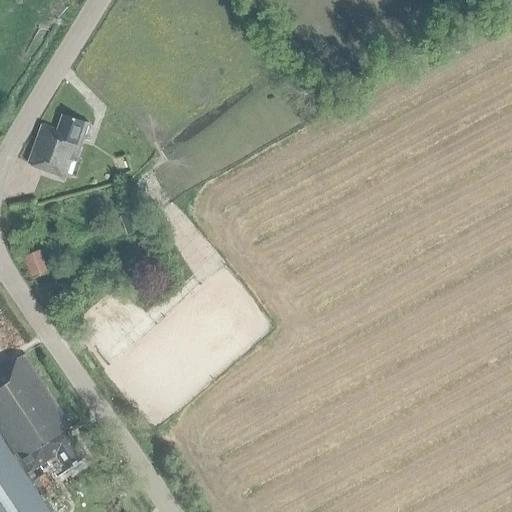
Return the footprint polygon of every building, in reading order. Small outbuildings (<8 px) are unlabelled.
[(41,124),(27,163),(67,178),(81,141),(82,141),(88,124),(61,113),(55,129),(41,124)] [(131,212),(119,217),(126,235),(139,230),(131,212)] [(38,252),(22,258),(29,279),(46,273),(38,252)] [(0,367),(0,427),(28,470),(59,451),(69,467),(86,457),(69,431),(74,428),(25,351),(0,367)] [(0,511),(49,511),(0,438),(0,511)] [(44,474),(32,482),(44,499),(55,492),(44,474)]
